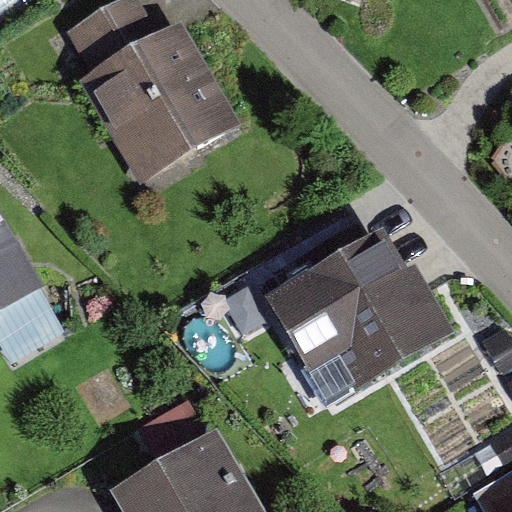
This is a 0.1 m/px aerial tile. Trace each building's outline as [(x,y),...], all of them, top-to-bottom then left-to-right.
[(163,32),(143,0),(141,0),(85,35),(104,65),(81,80),(147,185),(240,127),(179,30),(163,32)] [(0,325),(51,297),(0,209),(0,325)] [(443,335),(376,233),(268,304),(335,406),(443,335)] [(164,458),(207,434),(190,405),(148,429),(164,458)] [(260,511),(215,436),(121,492),(132,511),(260,511)]
